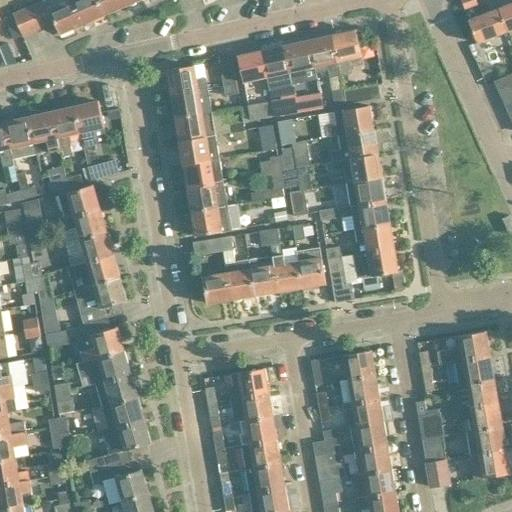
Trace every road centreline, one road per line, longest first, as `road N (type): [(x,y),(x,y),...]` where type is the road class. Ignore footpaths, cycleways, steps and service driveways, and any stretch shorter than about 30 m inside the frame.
road 1 (residential): [(442,314),(390,0)]
road 2 (residential): [(180,359),(129,61)]
road 3 (residential): [(129,61),(367,0)]
road 4 (residential): [(396,321),(425,511)]
road 5 (residential): [(503,161),(432,0)]
road 6 (residential): [(288,340),(317,511)]
road 7 (residential): [(203,511),(180,359)]
road 8 (residential): [(0,84),(129,61)]
